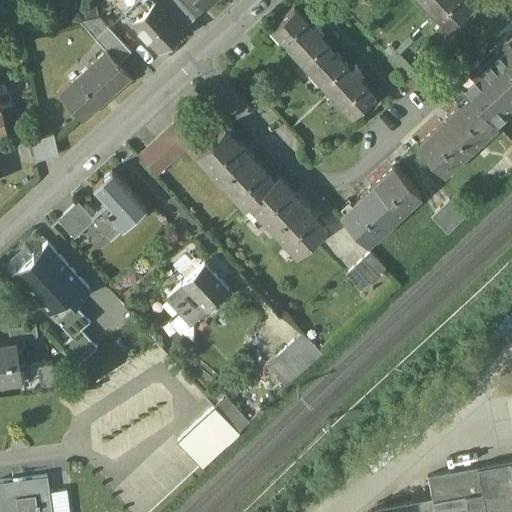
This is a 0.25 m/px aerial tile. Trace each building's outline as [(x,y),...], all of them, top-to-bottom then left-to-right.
[(156,0),(155,0),(154,0),(138,0),(123,14),(131,22),(130,24),(158,53),(183,29),(172,16),(156,0)] [(178,0),(154,0),(155,0),(156,0),(172,16),(183,5),(178,0)] [(206,8),(197,0),(178,0),(183,5),(195,18),(206,8)] [(197,0),(206,8),(214,0),(197,0)] [(425,0),(448,25),(469,5),(464,0),(425,0)] [(331,47),(317,31),(321,27),(314,19),(310,23),(294,6),(271,26),(309,68),(331,47)] [(81,22),(96,39),(108,28),(99,18),(81,22)] [(130,53),(108,28),(96,39),(105,50),(106,49),(119,63),(130,53)] [(511,38),(511,40),(506,34),(496,44),(499,47),(481,63),(478,60),(457,79),(470,94),(494,120),(511,103),(511,38)] [(349,67),(331,47),(309,68),(351,114),(373,93),(357,75),(361,71),(353,63),(349,67)] [(105,50),(58,94),(83,120),(131,76),(119,63),(106,49),(105,50)] [(470,94),(417,143),(444,172),(497,124),(494,120),(470,94)] [(189,142),(173,125),(156,141),(173,158),(189,142)] [(273,179),(224,127),(197,152),(245,205),(249,201),(273,179)] [(54,134),(31,139),(36,160),(59,156),(54,134)] [(173,158),(156,141),(139,157),(155,175),(173,158)] [(393,164),(340,213),(368,243),(421,194),(393,164)] [(145,207),(111,170),(92,187),(106,201),(90,216),(89,216),(92,220),(110,239),(145,207)] [(326,226),(278,174),(273,179),(249,201),(297,253),(326,226)] [(450,198),(431,216),(448,234),(467,216),(450,198)] [(90,216),(76,201),(57,220),(73,238),(92,220),(89,216),(90,216)] [(89,290),(47,242),(14,272),(50,313),(69,296),(75,302),(89,290)] [(370,251),(346,273),(362,290),(386,267),(370,251)] [(186,257),(175,267),(186,279),(201,266),(198,263),(194,266),(186,257)] [(186,279),(182,283),(206,310),(229,289),(205,262),(201,266),(186,279)] [(206,310),(182,283),(168,296),(192,323),(206,310)] [(69,296),(50,313),(72,337),(90,321),(74,303),(75,302),(69,296)] [(35,326),(7,331),(9,341),(37,337),(35,326)] [(79,362),(97,347),(82,329),(63,344),(79,362)] [(303,332),(286,348),(305,369),(324,353),(303,332)] [(17,342),(0,344),(0,384),(22,381),(20,367),(17,342)] [(53,363),(20,367),(22,381),(23,391),(56,387),(53,363)] [(371,465),(455,399),(437,377),(353,443),(371,465)] [(239,433),(216,407),(179,441),(202,468),(239,433)] [(432,498),(397,505),(397,511),(511,511),(511,460),(427,477),(432,498)] [(47,478),(0,483),(0,492),(2,511),(52,511),(49,490),(47,478)] [(99,511),(95,482),(74,485),(78,511),(99,511)] [(71,511),(68,487),(49,490),(52,511),(71,511)] [(315,511),(307,503),(296,511),(315,511)]
